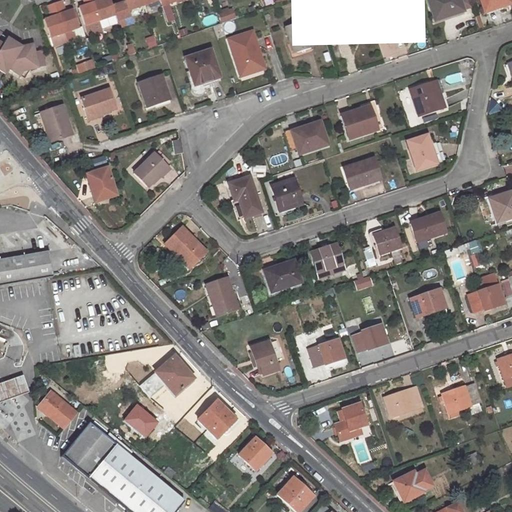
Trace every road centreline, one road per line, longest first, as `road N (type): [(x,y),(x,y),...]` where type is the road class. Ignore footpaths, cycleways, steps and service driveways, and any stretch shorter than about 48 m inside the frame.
road 1 (residential): [(490,39),(472,154),(454,178),(244,247),(179,193)]
road 2 (residential): [(179,193),(264,113),(490,39)]
road 3 (residential): [(262,412),(511,328)]
road 4 (residential): [(262,412),(223,381),(114,261)]
road 5 (residential): [(371,511),(262,412)]
road 6 (residential): [(114,261),(34,168)]
